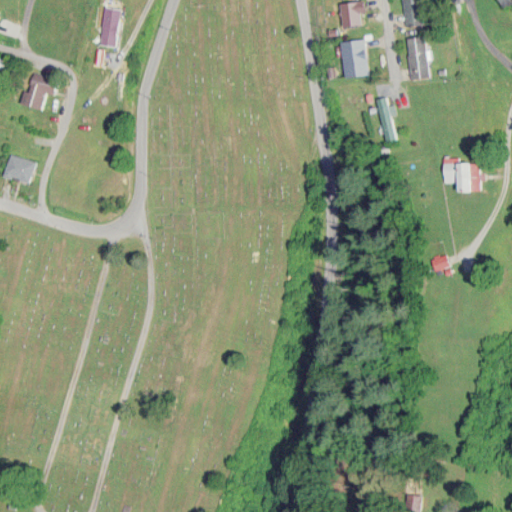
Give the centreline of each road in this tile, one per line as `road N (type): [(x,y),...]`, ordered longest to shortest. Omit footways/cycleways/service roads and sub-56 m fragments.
road 1 (residential): [(114,231),(38,509),(46,511),(152,300),(140,213)]
road 2 (residential): [(287,511),(335,259),(297,0)]
road 3 (residential): [(140,213),(145,87),(174,0)]
road 4 (residential): [(0,199),(114,231),(140,213)]
road 5 (residential): [(43,212),(42,178),(71,84)]
road 6 (residential): [(476,252),(511,128)]
